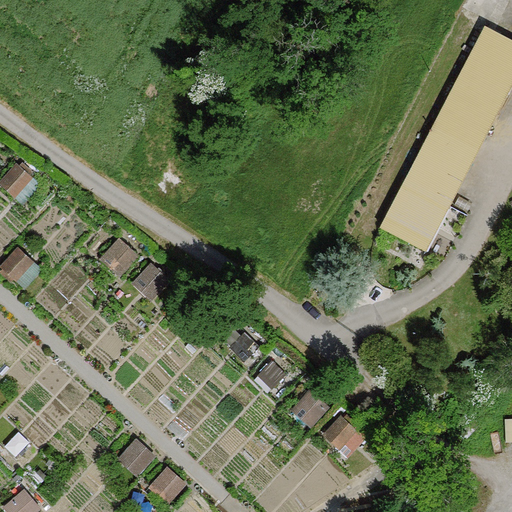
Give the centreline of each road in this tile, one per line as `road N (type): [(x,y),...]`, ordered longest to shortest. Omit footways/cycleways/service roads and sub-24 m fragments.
road 1 (track): [(0,112),(329,345),(454,269),(511,157)]
road 2 (track): [(329,345),(402,416),(479,470),(483,511)]
